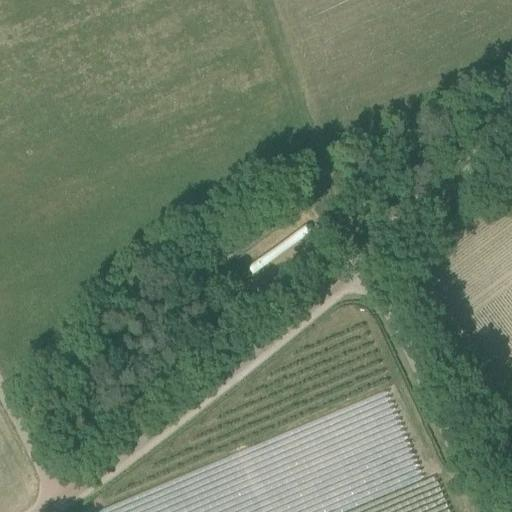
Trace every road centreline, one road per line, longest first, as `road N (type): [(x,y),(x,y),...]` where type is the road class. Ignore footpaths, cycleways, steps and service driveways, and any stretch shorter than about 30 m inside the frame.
road 1 (unclassified): [(49,511),(358,269)]
road 2 (unclassified): [(505,511),(461,470),(414,365),(358,269)]
road 3 (unclassified): [(358,269),(511,132)]
